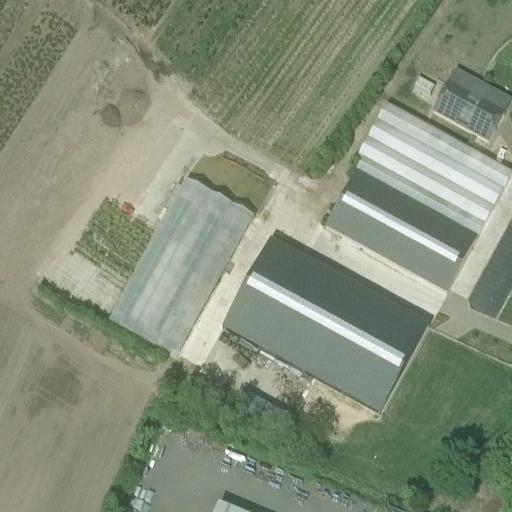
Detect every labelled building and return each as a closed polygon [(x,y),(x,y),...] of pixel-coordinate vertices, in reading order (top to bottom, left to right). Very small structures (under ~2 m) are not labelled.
[(454,121),(511,148),(511,93),(491,83),(475,76),(454,121)] [(434,96),(452,99),(454,84),(437,82),(434,96)] [(511,219),(511,159),(409,108),(345,235),(472,299),(511,219)] [(306,176),(321,158),(289,132),(274,151),(306,176)] [(247,336),(405,418),(437,357),(353,314),(363,295),(350,289),(357,276),(295,244),(247,336)]
